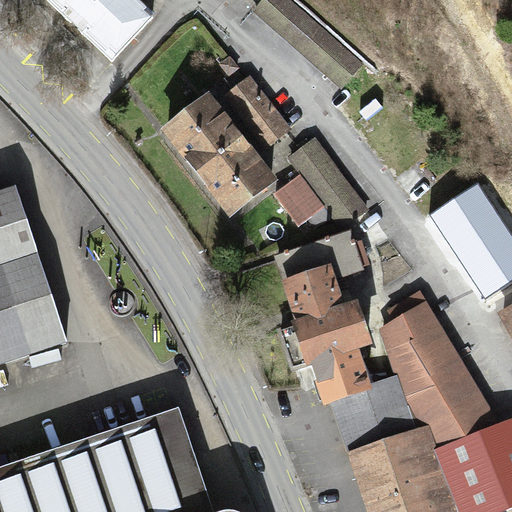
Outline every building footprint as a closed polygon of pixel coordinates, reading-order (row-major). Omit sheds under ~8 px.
[(152,7),(143,0),(45,0),(109,56),(152,7)] [(356,65),(282,0),(265,0),(256,11),(340,84),(356,65)] [(289,125),(248,74),(228,90),(269,141),(289,125)] [(274,167),(209,85),(162,122),(227,204),(274,167)] [(357,205),(321,152),(275,184),(312,236),(357,205)] [(511,279),(511,235),(479,186),(433,216),(485,297),(511,279)] [(0,372),(68,350),(18,196),(0,202),(0,372)] [(330,255),(282,270),(322,394),(369,379),(356,338),(376,331),(363,288),(343,294),(330,255)] [(501,436),(426,305),(401,320),(475,451),(501,436)] [(511,305),(502,311),(511,331),(511,305)] [(401,320),(382,326),(409,405),(428,399),(401,320)] [(0,511),(259,511),(258,507),(254,503),(250,499),(241,497),(229,496),(218,498),(186,406),(0,473),(0,511)] [(464,511),(431,417),(352,445),(375,511),(464,511)]
